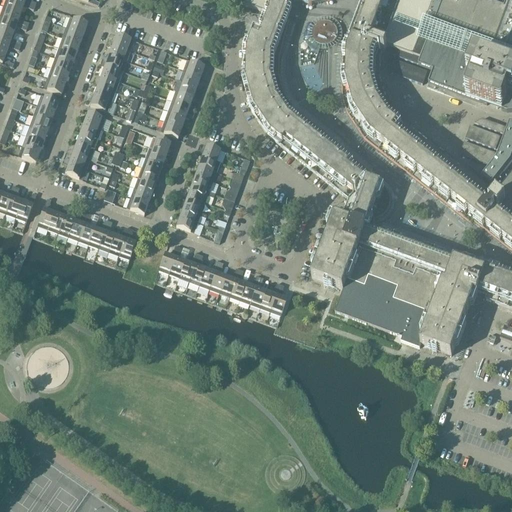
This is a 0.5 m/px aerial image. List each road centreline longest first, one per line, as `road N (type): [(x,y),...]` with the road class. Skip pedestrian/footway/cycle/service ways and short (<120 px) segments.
road 1 (residential): [(272,162),(232,114),(231,27),(220,14),(182,0)]
road 2 (residential): [(236,260),(294,281),(321,208),(272,162)]
road 3 (residential): [(43,190),(236,260)]
road 4 (residential): [(0,124),(47,2),(103,23)]
road 5 (residential): [(43,190),(103,23)]
